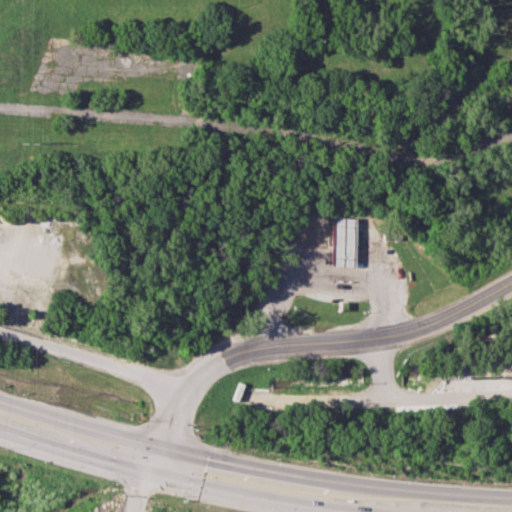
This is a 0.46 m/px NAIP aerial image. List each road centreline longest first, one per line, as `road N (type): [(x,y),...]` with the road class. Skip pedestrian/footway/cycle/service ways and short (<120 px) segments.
road 1 (residential): [(511,276),(433,320),(374,338),(250,350),(174,388)]
road 2 (trunk): [(511,497),(271,473),(155,447)]
road 3 (trunk): [(149,473),(365,511)]
road 4 (residential): [(174,388),(0,330)]
road 5 (trunk): [(155,447),(0,397)]
road 6 (trunk): [(0,426),(149,473)]
road 7 (residential): [(511,394),(387,400)]
road 8 (residential): [(266,400),(387,400)]
